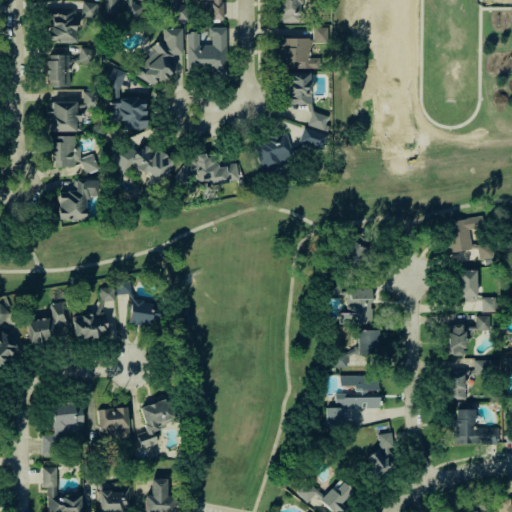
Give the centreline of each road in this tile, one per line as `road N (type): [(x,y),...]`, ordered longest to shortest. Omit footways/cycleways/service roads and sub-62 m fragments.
road 1 (residential): [(27,511),(33,389),(56,375),(126,366)]
road 2 (residential): [(436,481),(420,426),(417,274)]
road 3 (residential): [(12,0),(10,173)]
road 4 (residential): [(246,0),(251,89),(233,106),(188,112)]
road 5 (residential): [(390,511),(443,478),(511,464)]
